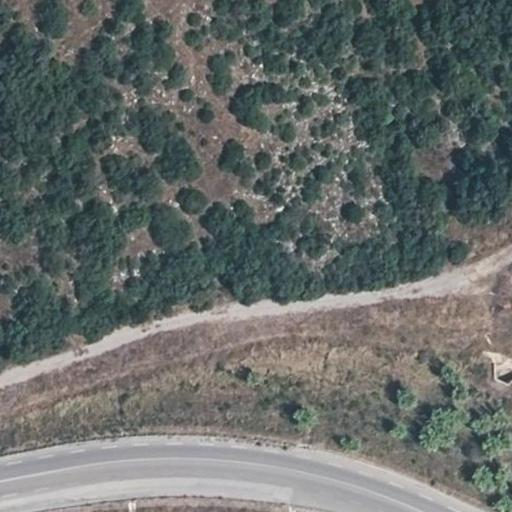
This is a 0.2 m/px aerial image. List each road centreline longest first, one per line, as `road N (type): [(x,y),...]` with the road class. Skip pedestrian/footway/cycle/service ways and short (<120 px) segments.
road 1 (track): [(0,382),(166,325),(434,284),(511,253)]
road 2 (tertiary): [(403,511),(303,478),(193,461),(99,465),(0,482)]
